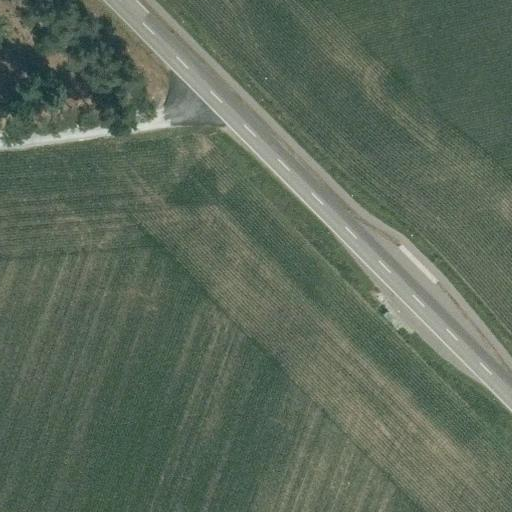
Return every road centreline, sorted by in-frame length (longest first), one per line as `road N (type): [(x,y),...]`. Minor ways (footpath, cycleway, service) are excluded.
road 1 (secondary): [(511,392),(116,0)]
road 2 (track): [(230,115),(0,143)]
